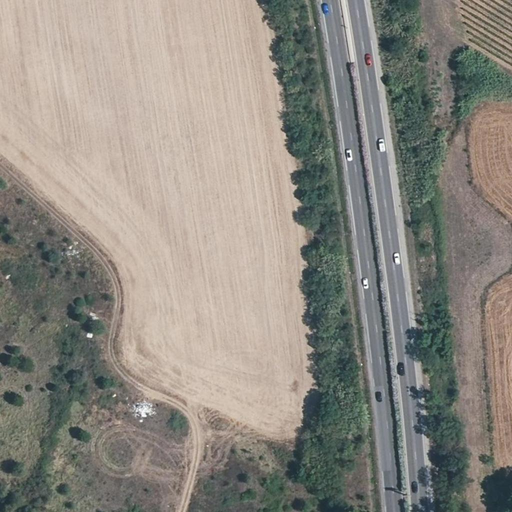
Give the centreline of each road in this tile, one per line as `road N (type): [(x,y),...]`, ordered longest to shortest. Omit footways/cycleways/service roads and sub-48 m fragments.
road 1 (trunk): [(420,511),(399,287),(357,0)]
road 2 (trunk): [(333,0),(375,288),(395,511)]
